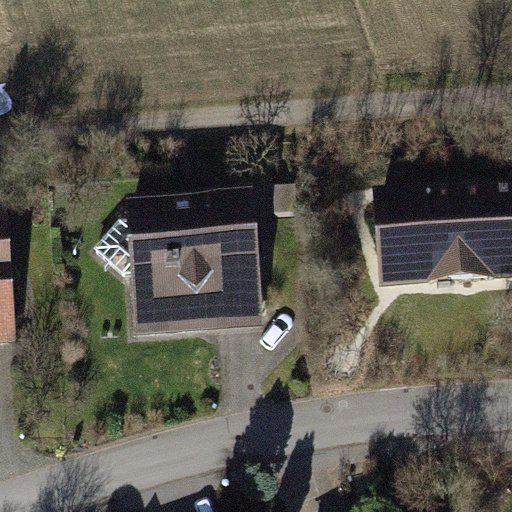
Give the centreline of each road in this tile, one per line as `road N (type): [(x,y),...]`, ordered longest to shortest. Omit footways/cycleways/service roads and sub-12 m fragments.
road 1 (residential): [(0,511),(262,439),(363,420),(511,408)]
road 2 (track): [(0,147),(511,108)]
